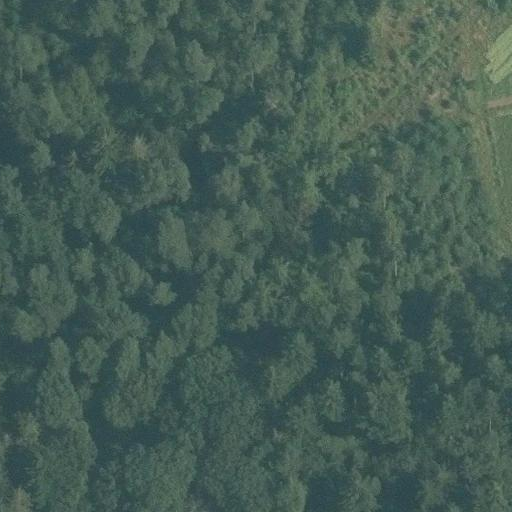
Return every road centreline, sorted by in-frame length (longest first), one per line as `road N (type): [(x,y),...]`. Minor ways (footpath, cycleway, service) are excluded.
road 1 (track): [(0,230),(41,212),(287,168),(332,149),(363,130),(480,0)]
road 2 (track): [(0,437),(31,440),(57,455),(97,511)]
